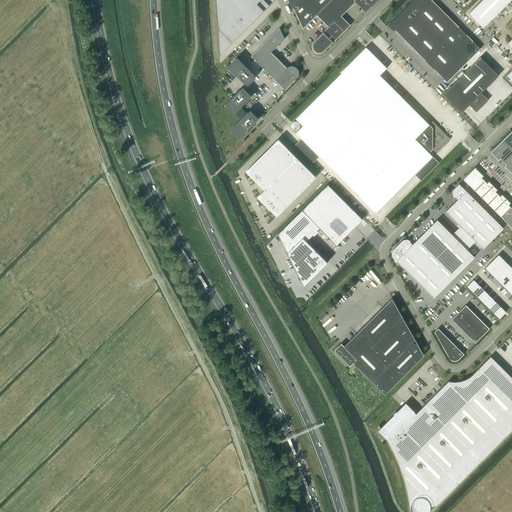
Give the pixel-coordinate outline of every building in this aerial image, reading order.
[(215,0),(219,56),(261,15),(254,8),(260,0),(215,0)] [(324,52),(334,41),(350,25),(341,16),(356,1),(365,10),(375,0),(289,0),(292,5),(296,8),(294,9),(303,29),(317,15),(328,27),(314,41),(313,42),(313,43),(312,43),(312,44),(312,45),(312,46),(312,47),(312,48),(312,49),(313,50),(313,51),(314,51),(314,52),(315,52),(316,53),(317,53),(318,53),(319,53),(320,53),(321,53),(322,53),(323,52),(324,52)] [(413,0),(389,24),(395,29),(447,82),(480,49),(432,0),(413,0)] [(482,0),(469,13),(483,28),(511,0),(482,0)] [(271,52),(285,38),(281,35),(282,33),(280,28),(252,56),(285,90),(297,78),(298,76),(299,74),(299,71),(298,69),(296,68),(294,66),(292,66),(290,66),(288,67),(287,68),(271,52)] [(295,133),(376,213),(415,174),(447,142),(447,135),(432,121),(429,124),(380,75),(387,68),(366,47),(341,72),(342,73),(296,119),(303,126),(295,133)] [(462,112),(469,105),(476,112),(488,100),(481,93),(499,75),(481,57),(444,94),(462,112)] [(233,63),(227,69),(235,76),(236,75),(245,84),(246,83),(247,85),(250,82),(249,81),(251,79),(252,80),(256,77),(254,75),(255,75),(239,59),(234,64),(233,63)] [(231,99),(225,104),(234,114),(240,119),(232,127),(237,132),(236,133),(242,139),(250,131),(248,130),(250,128),(257,121),(257,120),(258,119),(255,116),(253,117),(252,115),(253,114),(250,111),(248,112),(247,113),(241,107),(250,98),(249,98),(250,96),(247,93),(246,94),(244,93),(245,91),(242,88),(241,89),(231,99)] [(511,130),(491,152),(499,160),(500,159),(506,164),(504,166),(511,173),(511,130)] [(278,139),(246,171),(265,190),(258,197),(277,216),(316,177),(278,139)] [(511,208),(508,205),(510,203),(502,195),(500,197),(495,191),(497,190),(489,182),(487,183),(481,178),(483,176),(475,168),(463,179),(511,229),(511,208)] [(328,184),(278,234),(304,286),(328,262),(306,241),(320,228),(337,245),(362,219),(328,184)] [(446,211),(483,249),(503,228),(459,184),(454,189),(453,190),(453,191),(452,191),(452,192),(452,193),(452,194),(452,195),(453,196),(453,197),(454,197),(455,197),(457,200),(446,211)] [(456,275),(474,257),(437,220),(412,244),(410,242),(410,241),(410,240),(409,240),(408,239),(407,239),(406,239),(405,239),(404,239),(403,240),(402,240),(402,241),(393,250),(392,250),(392,251),(392,252),(391,253),(391,254),(391,255),(392,255),(392,256),(392,257),(396,263),(397,261),(433,298),(456,275)] [(499,254),(492,261),(495,265),(502,258),(499,254)] [(502,258),(495,265),(499,268),(506,262),(502,258)] [(492,261),(485,268),(489,272),(495,265),(492,261)] [(506,262),(499,268),(503,272),(509,265),(506,262)] [(495,265),(489,272),(492,275),(499,268),(495,265)] [(511,267),(509,265),(503,272),(506,276),(511,269),(511,267)] [(499,268),(492,275),(496,279),(503,272),(499,268)] [(503,272),(496,279),(499,283),(506,276),(503,272)] [(506,276),(499,283),(503,286),(510,279),(506,276)] [(511,281),(510,279),(503,286),(507,290),(511,284),(511,281)] [(474,280),(467,286),(472,292),(479,285),(474,280)] [(479,285),(472,292),(478,297),(484,290),(479,285)] [(484,290),(478,297),(483,303),(490,296),(484,290)] [(490,296),(483,303),(488,308),(495,301),(490,296)] [(424,355),(419,347),(392,298),(344,346),(341,343),(334,350),(350,366),(353,363),(385,394),(424,355)] [(495,301),(488,308),(494,313),(501,307),(495,301)] [(475,343),(489,329),(466,305),(452,319),(475,343)] [(501,307),(494,313),(499,319),(506,312),(501,307)] [(457,360),(459,359),(464,354),(438,328),(435,332),(449,358),(451,360),(453,361),(455,361),(457,360)] [(380,428),(378,430),(387,438),(395,454),(400,465),(403,475),(406,486),(409,498),(411,508),(410,508),(410,509),(411,510),(411,511),(412,511),(411,511),(429,511),(430,510),(430,509),(431,508),(431,507),(431,506),(435,506),(511,429),(511,377),(491,356),(472,374),(470,376),(468,378),(465,379),(463,380),(460,381),(457,381),(454,381),(451,381),(449,380),(416,413),(414,411),(405,403),(397,411),(396,411),(393,414),(394,414),(381,428),(379,425),(379,426),(380,428)]
